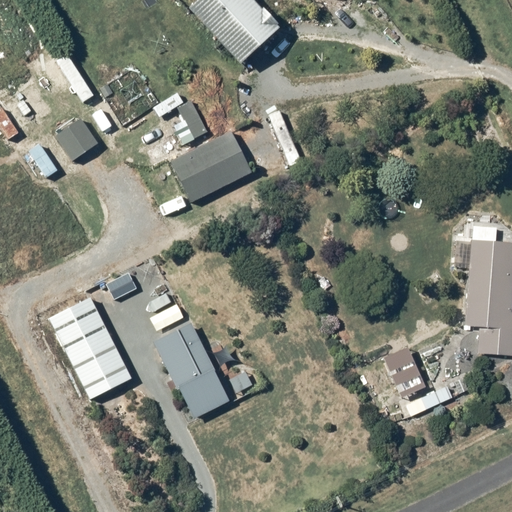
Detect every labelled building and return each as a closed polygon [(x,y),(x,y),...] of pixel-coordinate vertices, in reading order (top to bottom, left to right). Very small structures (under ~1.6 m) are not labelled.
[(267,13),(255,0),(204,0),(193,11),(243,67),(278,36),(262,18),(267,13)] [(208,132),(192,102),(177,110),(193,140),(208,132)] [(97,147),(80,120),(56,135),(73,162),(97,147)] [(251,174),(231,133),(172,162),(192,203),(251,174)] [(497,227),(473,225),(472,242),(457,241),(454,268),(471,269),(467,327),(481,328),(479,354),(511,356),(511,244),(496,243),(497,227)] [(133,382),(91,299),(50,320),(91,403),(133,382)] [(228,345),(208,355),(182,303),(149,319),(157,333),(152,336),(194,420),(231,402),(219,377),(239,367),(228,345)]
